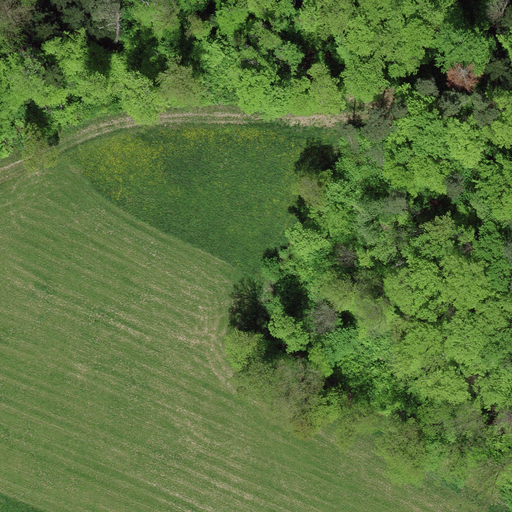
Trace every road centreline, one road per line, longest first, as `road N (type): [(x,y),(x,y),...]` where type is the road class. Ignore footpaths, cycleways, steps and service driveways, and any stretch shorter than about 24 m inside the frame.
road 1 (track): [(0,173),(139,120),(364,106),(511,109)]
road 2 (track): [(20,165),(28,113),(76,0)]
